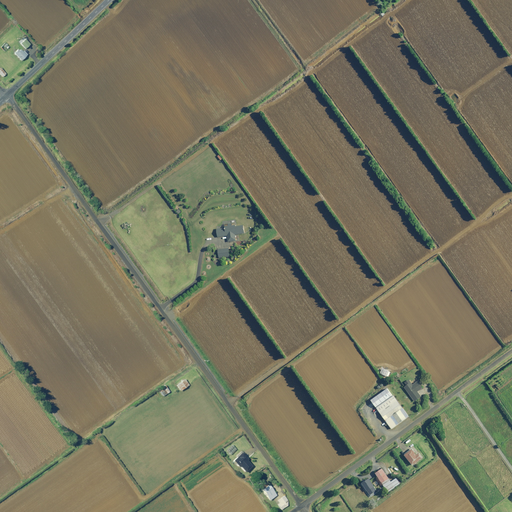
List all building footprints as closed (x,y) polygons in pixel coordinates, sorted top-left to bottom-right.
[(25,48),(30,43),(25,38),(23,36),(21,39),(20,40),(21,42),(20,43),(24,46),(25,48)] [(28,54),(24,50),(23,51),(21,48),(20,49),(19,50),(18,49),(15,51),(14,52),(22,60),(27,54),(28,54)] [(243,224),(236,225),(235,226),(235,224),(231,225),(231,222),(228,223),(228,225),(224,226),(224,227),(217,228),(216,228),(217,236),(217,237),(226,235),(227,241),(236,240),(235,234),(238,234),(243,233),(244,233),(244,232),(243,224)] [(228,248),(218,249),(219,258),(230,256),(228,248)] [(188,384),(184,378),(182,379),(181,379),(180,380),(175,384),(179,390),(188,384)] [(412,382),(412,383),(411,381),(404,386),(414,401),(421,396),(417,391),(423,387),(418,380),(414,383),(414,382),(413,382),(412,382)] [(170,391),(165,384),(159,388),(161,391),(163,395),(170,391)] [(376,407),(391,428),(408,416),(393,395),(376,407)] [(126,424),(156,403),(152,397),(122,419),(126,424)] [(230,453),(236,448),(231,444),(226,449),(230,453)] [(419,452),(419,453),(417,454),(412,448),(405,454),(404,454),(413,465),(417,462),(423,457),(419,452)] [(251,465),(246,459),(245,458),(246,458),(240,450),(231,459),(237,466),(238,465),(244,471),(251,465)] [(377,476),(382,483),(389,478),(382,468),(375,472),(377,476)] [(374,486),(370,480),(369,478),(364,481),(362,482),(361,483),(367,491),(367,490),(370,495),(371,493),(377,490),(374,486)] [(269,499),(275,495),(276,494),(268,483),(267,484),(261,488),(269,499)] [(281,509),(286,504),(287,500),(283,494),(277,499),(279,502),(277,503),(281,509)]
